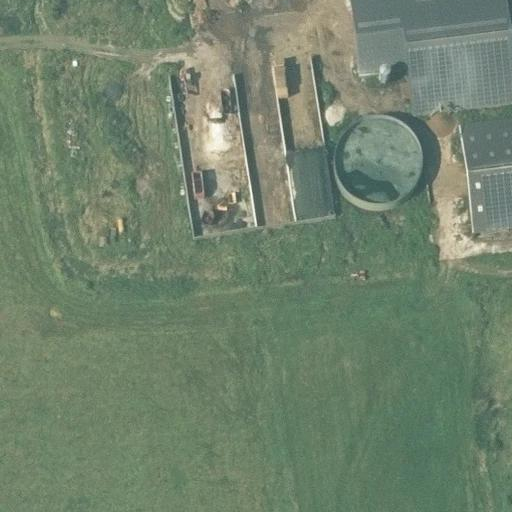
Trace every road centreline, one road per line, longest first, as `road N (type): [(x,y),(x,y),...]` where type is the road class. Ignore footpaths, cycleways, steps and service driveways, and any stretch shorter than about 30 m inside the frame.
road 1 (track): [(511,252),(448,253),(436,148),(408,124),(349,99),(330,0)]
road 2 (track): [(321,0),(270,32),(174,53),(0,41)]
